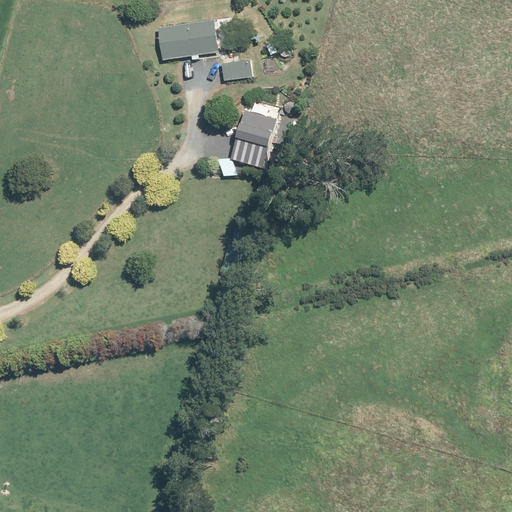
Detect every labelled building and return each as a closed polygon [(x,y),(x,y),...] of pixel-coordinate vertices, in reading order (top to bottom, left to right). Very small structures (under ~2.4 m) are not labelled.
[(244,1),(237,9),(247,17),(254,9),(244,1)] [(192,57),(193,63),(200,62),(199,56),(221,53),(216,19),(161,28),(166,61),(192,57)] [(286,37),(267,46),(275,64),(294,56),(286,37)] [(252,60),(223,64),(225,82),(254,77),(252,60)] [(270,105),(259,102),(256,114),(268,116),(270,105)] [(251,251),(231,244),(222,273),(242,279),(251,251)]
